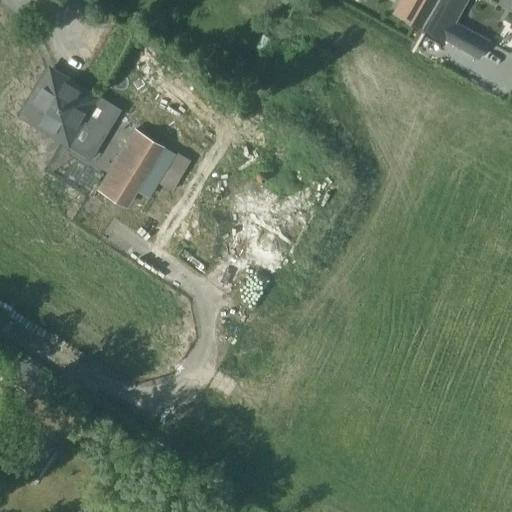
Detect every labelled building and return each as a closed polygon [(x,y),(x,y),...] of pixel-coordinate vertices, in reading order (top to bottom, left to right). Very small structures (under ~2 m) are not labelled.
[(421,26),(436,0),(400,0),(394,11),(421,26)] [(455,21),(466,0),(438,0),(422,29),(444,41),(445,39),(460,48),(471,30),(455,21)] [(82,121),(95,98),(61,78),(57,86),(46,79),(33,100),(36,102),(27,115),(40,123),(38,126),(50,133),(51,130),(67,140),(79,120),(82,121)] [(136,126),(109,170),(137,187),(164,143),(136,126)] [(59,155),(43,179),(51,184),(67,160),(59,155)] [(70,196),(83,203),(96,175),(83,169),(70,196)] [(233,290),(226,297),(238,309),(245,301),(233,290)] [(222,353),(238,340),(232,332),(216,346),(222,353)]
